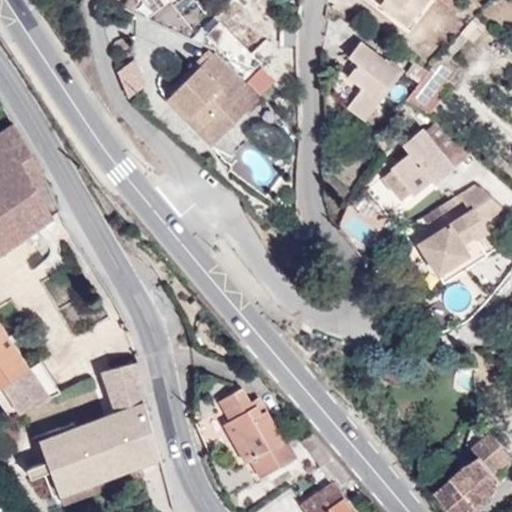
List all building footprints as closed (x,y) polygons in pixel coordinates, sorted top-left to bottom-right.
[(127,0),(124,7),(147,18),(167,2),(165,0),(127,0)] [(428,0),(390,0),(401,8),(395,16),(408,26),(428,0)] [(462,6),(455,0),(442,0),(458,12),(462,6)] [(363,87),(348,106),(366,120),(405,69),(391,58),(388,62),(361,40),(349,56),(358,63),(348,75),(363,87)] [(215,52),(167,99),(212,145),(246,112),(231,97),(245,83),(215,52)] [(438,96),(459,69),(441,55),(406,99),(429,113),(441,98),(438,96)] [(136,59),(119,72),(129,97),(147,84),(136,59)] [(246,112),(263,95),(247,81),(245,83),(231,97),(246,112)] [(474,152),(439,119),(427,130),(424,127),(404,144),(411,152),(392,167),(393,169),(384,177),(403,200),(412,192),(415,195),(433,181),(435,184),(474,152)] [(0,395),(11,412),(48,394),(0,322),(0,251),(61,209),(48,181),(14,123),(0,132),(0,395)] [(489,231),(482,220),(503,207),(477,183),(423,216),(427,223),(465,199),(472,210),(421,242),(439,272),(471,253),(464,242),(475,235),(477,238),(489,231)] [(158,449),(137,362),(102,372),(71,385),(81,410),(112,398),(118,412),(74,433),(99,485),(158,449)] [(303,457),(278,399),(236,416),(260,476),(303,457)] [(330,471),(344,461),(335,449),(323,433),(310,443),(330,471)] [(486,453),(504,473),(511,465),(511,452),(497,434),(483,448),(486,453)] [(475,511),(494,499),(507,476),(504,473),(486,453),(475,461),(467,469),(440,491),(457,511),(475,511)] [(361,511),(349,494),(320,511),(361,511)]
